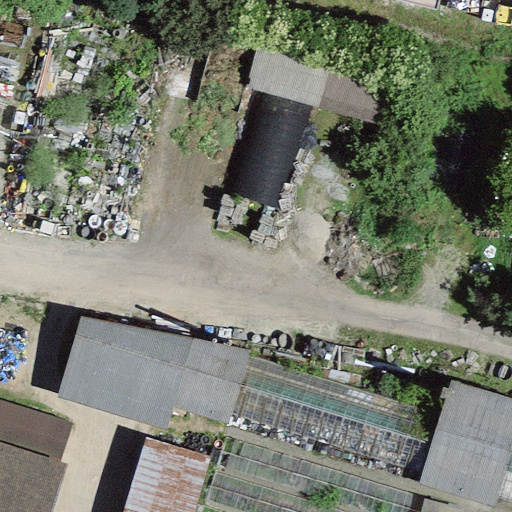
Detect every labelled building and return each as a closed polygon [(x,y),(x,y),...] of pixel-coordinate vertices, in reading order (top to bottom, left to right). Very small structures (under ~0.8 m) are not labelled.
[(234,187),(283,198),(306,102),(257,91),(234,187)] [(221,417),(243,345),(84,298),(56,392),(167,425),(173,403),(221,417)] [(511,511),(511,390),(445,372),(410,492),(482,511),(511,511)] [(45,511),(62,457),(0,438),(0,511),(45,511)] [(192,511),(208,460),(143,442),(122,511),(192,511)]
